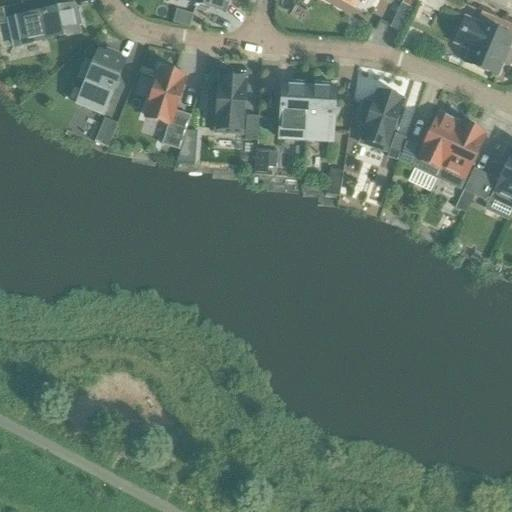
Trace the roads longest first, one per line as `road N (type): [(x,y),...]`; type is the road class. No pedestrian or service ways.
road 1 (residential): [(511,106),(372,53),(254,45)]
road 2 (residential): [(254,45),(139,30),(107,0)]
